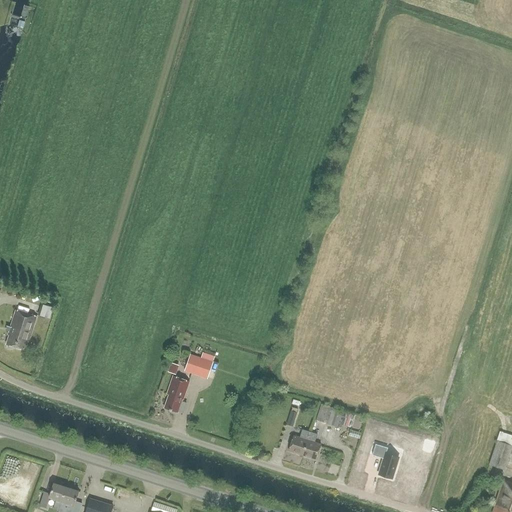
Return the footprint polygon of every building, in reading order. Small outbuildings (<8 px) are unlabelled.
[(44,304),(40,314),(51,318),(54,307),(44,304)] [(29,342),(37,316),(19,310),(18,311),(15,310),(7,335),(9,335),(6,345),(25,351),(28,341),(29,342)] [(208,379),(215,357),(203,353),(201,358),(190,354),(185,371),(208,379)] [(178,374),(181,364),(172,362),(169,371),(178,374)] [(189,382),(173,376),(167,394),(169,395),(164,408),(171,410),(170,412),(176,414),(177,412),(177,413),(178,412),(184,414),(187,403),(181,401),(182,399),(183,400),(189,382)] [(354,414),(321,404),(316,420),(340,428),(342,420),(347,422),(348,420),(352,421),(354,414)] [(293,427),(298,410),(292,408),(291,411),(287,425),(293,427)] [(303,456),(310,432),(302,429),(300,438),(294,436),(289,451),(303,456)] [(310,432),(303,456),(316,460),(321,444),(315,443),(318,434),(310,432)] [(504,470),(511,447),(511,435),(500,432),(497,441),(489,464),(504,470)] [(405,450),(415,453),(419,442),(408,439),(405,450)] [(399,457),(386,454),(388,448),(376,444),(372,455),(384,459),(379,475),(392,479),(399,457)] [(511,511),(511,482),(503,480),(492,511),(511,511)] [(59,511),(66,487),(54,483),(51,494),(44,492),(40,506),(46,508),(49,498),(56,500),(53,509),(59,511)] [(66,487),(59,511),(58,511),(79,511),(82,504),(75,502),(79,491),(66,487)] [(111,511),(113,506),(90,499),(86,511),(111,511)]
